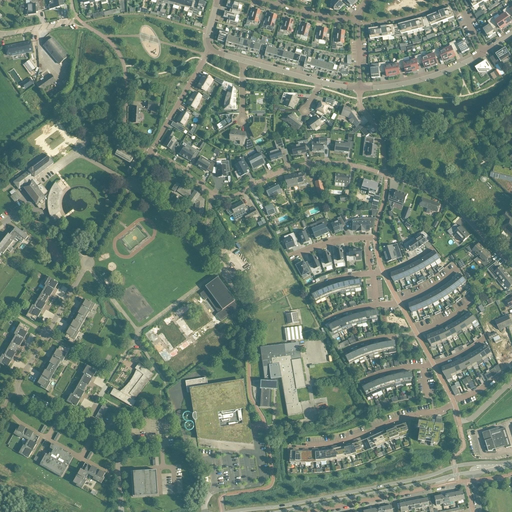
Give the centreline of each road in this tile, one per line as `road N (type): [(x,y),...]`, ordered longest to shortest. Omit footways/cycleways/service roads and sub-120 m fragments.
road 1 (residential): [(511,264),(445,198),(355,165),(290,167),(233,196),(213,194)]
road 2 (secondary): [(483,463),(231,511)]
road 3 (residential): [(291,446),(334,442),(453,402)]
road 4 (secondary): [(280,511),(441,479)]
road 5 (residential): [(310,511),(441,479)]
road 6 (residential): [(483,52),(428,77),(360,88)]
road 7 (residential): [(288,257),(337,239),(375,238),(384,272)]
